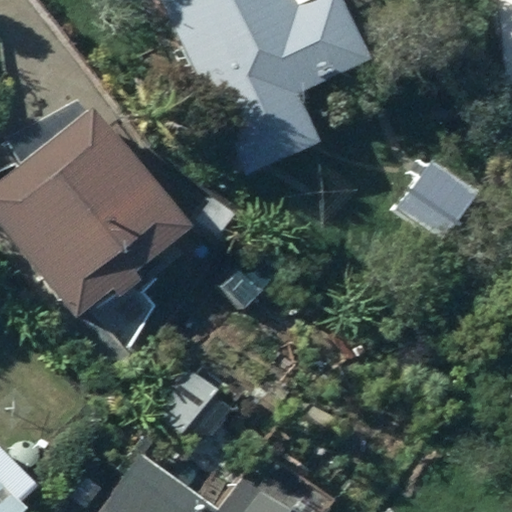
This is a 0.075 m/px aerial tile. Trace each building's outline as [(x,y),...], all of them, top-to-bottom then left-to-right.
[(44,35),(13,0),(0,0),(0,22),(25,52),(44,35)] [(309,151),(289,109),(358,76),(322,3),(288,19),(278,0),(148,0),(239,185),(309,151)] [(511,0),(488,0),(501,112),(511,111),(511,0)] [(3,150),(19,171),(0,186),(0,245),(69,330),(104,301),(110,309),(129,293),(124,286),(178,242),(79,121),(74,126),(64,114),(3,150)] [(422,170),(388,217),(433,250),(468,204),(422,170)] [(93,511),(189,511),(128,466),(93,511)]
